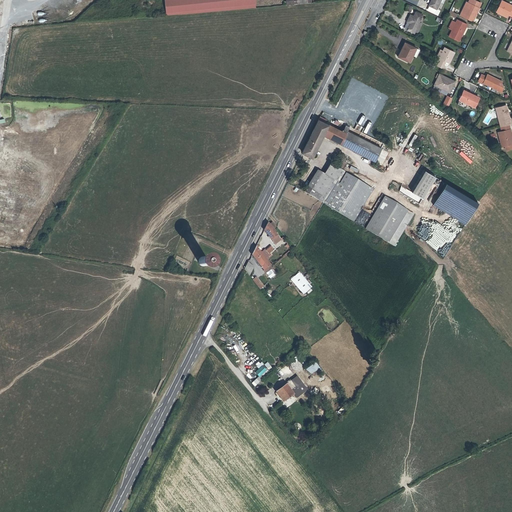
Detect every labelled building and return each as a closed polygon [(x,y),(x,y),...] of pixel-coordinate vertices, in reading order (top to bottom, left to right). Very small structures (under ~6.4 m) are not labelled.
[(164,0),(166,12),(180,11),(180,14),(229,10),(255,7),(254,0),(164,0)] [(430,0),(429,5),(436,9),(440,0),(430,0)] [(472,22),(474,18),(477,12),(479,8),(478,8),(481,3),(474,0),(470,0),(469,4),(462,17),(472,22)] [(511,16),(511,5),(501,1),(496,12),(507,17),(508,14),(511,16)] [(462,17),(469,4),(466,2),(460,15),(462,17)] [(410,15),(407,22),(410,23),(407,29),(407,30),(414,33),(416,29),(418,25),(422,15),(416,12),(413,16),(410,15)] [(457,19),(455,23),(452,29),(448,36),(459,41),(463,34),(462,34),(464,29),(465,29),(467,25),(457,19)] [(409,62),(413,55),(416,48),(405,43),(398,56),(409,62)] [(442,69),(444,65),(440,63),(442,59),(446,61),(448,63),(454,52),(445,47),(443,51),(439,58),(437,57),(433,64),(442,69)] [(454,81),(446,77),(445,79),(443,78),(444,76),(440,74),(434,85),(449,92),(454,81)] [(487,74),(486,77),(481,74),(478,80),(496,89),(500,80),(487,74)] [(474,107),(479,97),(464,90),(459,99),(474,107)] [(447,95),(442,104),(448,107),(452,97),(447,95)] [(496,108),(500,126),(509,124),(511,123),(506,105),(496,108)] [(320,117),(314,128),(322,132),(332,137),(330,139),(335,142),(337,139),(342,142),(341,145),(374,161),(381,148),(347,131),(344,130),(342,132),(324,123),(326,120),(320,117)] [(312,133),(320,136),(322,132),(314,128),(312,133)] [(511,143),(511,137),(510,129),(501,131),(498,132),(502,146),(505,146),(511,143)] [(310,156),(320,136),(312,133),(302,152),(310,156)] [(345,173),(346,172),(331,163),(324,174),(317,170),(304,192),(353,221),(372,189),(345,173)] [(424,171),(411,193),(422,199),(435,177),(424,171)] [(465,224),(479,202),(447,182),(433,205),(465,224)] [(429,201),(433,203),(440,190),(435,188),(429,201)] [(388,242),(407,210),(384,197),(365,228),(388,242)] [(413,214),(407,210),(388,242),(394,246),(413,214)] [(280,239),(267,223),(264,230),(274,244),(280,239)] [(251,254),(258,263),(260,265),(265,272),(271,268),(269,266),(270,266),(256,246),(251,254)] [(200,265),(201,266),(203,266),(205,266),(206,265),(207,264),(208,262),(208,260),(207,259),(206,258),(204,257),(203,257),(201,257),(199,258),(198,260),(198,262),(198,263),(200,265)] [(248,262),(244,269),(246,271),(249,275),(253,267),(248,262)] [(266,272),(270,278),(275,275),(271,269),(266,272)] [(290,279),(303,294),(312,287),(299,271),(290,279)] [(257,278),(253,281),(259,289),(262,286),(257,278)] [(311,376),(320,369),(315,362),(306,369),(311,376)] [(255,372),(259,376),(252,383),(254,386),(259,381),(257,379),(266,370),(262,365),(255,372)] [(283,401),(293,394),(296,398),(307,390),(297,376),(276,391),(283,401)] [(341,415),(348,407),(344,404),(337,412),(341,415)]
